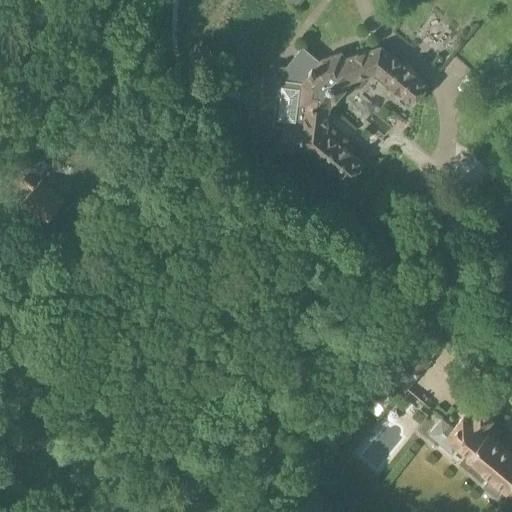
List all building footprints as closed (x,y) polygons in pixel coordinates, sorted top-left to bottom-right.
[(287,0),(304,9),(309,0),(287,0)] [(404,63),(402,64),(381,47),(344,58),(342,52),(322,59),(320,62),(302,47),(288,64),(281,64),(280,74),(264,73),(258,79),(257,86),(262,92),(278,94),(275,123),(282,124),(280,146),(308,149),(348,181),(363,162),(325,131),(327,106),(332,101),(334,103),(348,85),(346,83),(349,79),(376,71),(389,81),(387,83),(400,93),(401,92),(414,102),(428,85),(415,75),(416,73),(404,63)] [(51,165),(47,162),(37,154),(29,165),(42,176),(51,165)] [(44,221),(53,209),(63,198),(41,180),(40,182),(30,173),(23,182),(33,190),(22,204),(44,221)] [(419,377),(440,351),(410,327),(402,338),(409,343),(396,359),(419,377)] [(480,407),(479,408),(468,399),(464,404),(466,406),(459,413),(462,416),(453,427),(442,417),(429,433),(441,443),(446,437),(450,439),(449,441),(453,444),(454,443),(468,454),(466,456),(482,469),(481,470),(491,479),(489,481),(500,490),(502,487),(506,491),(511,484),(511,451),(487,431),(486,433),(483,431),(494,418),(480,407)]
